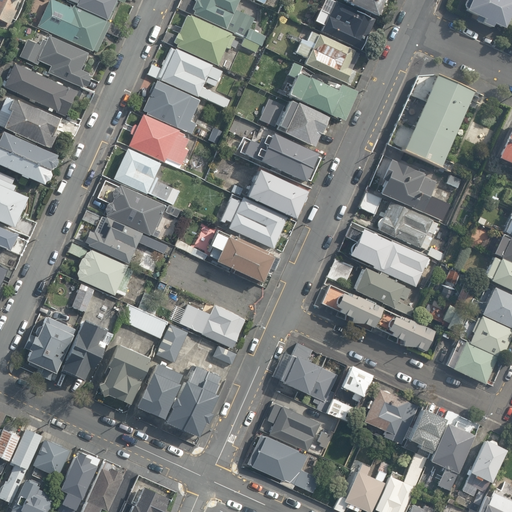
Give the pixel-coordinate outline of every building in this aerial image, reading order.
[(0,0),(0,17),(11,22),(20,0),(0,0)] [(65,0),(64,3),(105,19),(113,0),(65,0)] [(253,3),(245,0),(195,0),(191,9),(239,32),(253,3)] [(341,1),(339,0),(321,0),(313,20),(320,23),(318,28),(360,47),(374,15),(341,1)] [(380,0),(341,0),(341,1),(374,15),(380,0)] [(511,0),(466,0),(463,8),(481,17),(479,20),(490,25),(491,21),(503,26),(510,8),(511,8),(511,0)] [(64,3),(58,1),(48,28),(95,51),(109,20),(105,19),(64,3)] [(233,35),(190,15),(176,43),(220,63),(233,35)] [(356,51),(309,30),(305,39),(300,36),(293,51),(304,56),(301,63),(346,82),(352,69),(349,67),(356,51)] [(44,45),(29,37),(19,56),(35,64),(37,60),(48,65),(46,70),(83,87),(90,73),(80,68),(87,52),(49,34),(44,45)] [(257,56),(261,46),(241,37),(236,46),(257,56)] [(222,67),(171,45),(157,79),(197,95),(197,94),(225,105),(228,97),(201,85),(203,80),(214,85),(222,67)] [(73,91),(15,64),(2,86),(62,116),(73,91)] [(337,89),(296,71),(286,94),(342,118),(354,90),(339,83),(337,89)] [(435,166),(469,91),(431,74),(397,150),(435,166)] [(146,113),(146,115),(176,129),(176,128),(185,132),(186,132),(191,134),(196,124),(190,122),(199,101),(156,82),(155,84),(153,83),(148,94),(150,94),(142,111),(146,113)] [(59,123),(9,97),(0,118),(0,124),(49,149),(59,123)] [(284,106),(268,99),(258,121),(274,128),(284,106)] [(327,117),(289,99),(275,129),(313,147),(327,117)] [(187,135),(140,113),(127,142),(173,164),(187,135)] [(511,123),(509,122),(492,157),(511,165),(511,123)] [(55,158),(4,134),(0,141),(0,146),(51,171),(55,158)] [(259,162),(259,163),(304,184),(306,181),(309,182),(320,159),(316,157),(317,155),(271,135),(270,138),(266,136),(264,140),(261,138),(258,145),(249,141),(243,155),(259,162)] [(51,171),(0,146),(0,165),(44,186),(51,171)] [(158,162),(122,147),(111,176),(171,202),(175,189),(152,176),(158,162)] [(432,178),(389,160),(376,191),(419,209),(432,178)] [(307,192),(257,168),(246,193),(296,217),(307,192)] [(462,181),(446,173),(442,183),(458,190),(462,181)] [(16,186),(0,178),(0,222),(13,228),(27,199),(13,192),(16,186)] [(117,184),(109,188),(107,193),(109,197),(108,201),(103,202),(100,208),(102,214),(155,237),(159,229),(153,228),(162,204),(117,184)] [(379,200),(365,194),(358,209),(372,215),(379,200)] [(286,219),(241,198),(227,228),(272,249),(286,219)] [(433,220),(390,201),(377,230),(421,248),(433,220)] [(511,210),(503,233),(511,236),(511,210)] [(101,215),(98,216),(91,230),(86,229),(80,240),(84,242),(83,244),(126,264),(136,241),(161,253),(165,243),(101,215)] [(173,237),(183,242),(193,221),(183,216),(173,237)] [(17,234),(0,227),(0,246),(9,251),(17,234)] [(424,256),(361,229),(348,258),(412,285),(424,256)] [(271,256),(214,230),(208,243),(219,248),(214,258),(261,279),(271,256)] [(511,236),(503,233),(493,256),(511,264),(511,236)] [(449,243),(433,236),(426,252),(442,259),(449,243)] [(132,268),(86,249),(75,266),(76,278),(111,295),(113,292),(121,296),(132,268)] [(511,264),(493,256),(482,280),(511,292),(511,264)] [(354,265),(336,258),(327,278),(345,286),(354,265)] [(256,287),(204,263),(197,278),(204,281),(205,279),(209,281),(201,297),(243,316),(256,287)] [(156,282),(167,287),(175,270),(164,265),(156,282)] [(403,283),(362,266),(352,289),(393,306),(403,283)] [(94,290),(80,284),(71,307),(85,313),(94,290)] [(511,295),(491,286),(479,314),(511,328),(511,295)] [(380,308),(345,292),(337,310),(371,326),(380,308)] [(120,321),(160,339),(167,322),(127,304),(120,321)] [(208,314),(187,304),(179,322),(231,346),(243,320),(212,305),(208,314)] [(431,330),(397,315),(389,335),(423,350),(431,330)] [(510,331),(476,317),(466,341),(500,356),(510,331)] [(55,372),(72,337),(70,336),(73,331),(67,328),(65,324),(56,320),(52,321),(45,318),(43,324),(42,324),(41,327),(37,328),(34,334),(36,338),(29,335),(23,349),(27,350),(27,351),(29,352),(25,362),(38,368),(35,373),(40,375),(39,376),(50,381),(51,380),(54,381),(57,373),(55,372)] [(101,329),(80,320),(58,369),(82,379),(87,367),(92,369),(102,345),(95,342),(101,329)] [(173,363),(187,333),(169,325),(155,355),(173,363)] [(149,358),(112,343),(92,389),(129,404),(149,358)] [(494,357),(460,343),(449,369),(482,384),(494,357)] [(218,346),(213,357),(231,365),(236,354),(218,346)] [(334,373),(289,353),(277,379),(323,399),(334,373)] [(206,370),(190,363),(164,422),(181,429),(206,370)] [(179,376),(150,364),(132,407),(161,419),(179,376)] [(351,367),(342,388),(365,398),(375,377),(351,367)] [(221,377),(206,370),(181,429),(196,435),(221,377)] [(414,404),(377,387),(362,420),(382,429),(380,434),(397,442),(414,404)] [(357,408),(333,397),(326,413),(351,424),(357,408)] [(320,421),(274,401),(266,419),(272,422),(268,432),(307,449),(320,421)] [(443,418),(417,407),(403,440),(429,451),(443,418)] [(471,434),(443,422),(427,460),(441,466),(434,483),(447,489),(471,434)] [(19,434),(0,426),(0,457),(8,461),(19,434)] [(40,434),(23,427),(9,461),(12,463),(0,488),(0,495),(9,501),(40,434)] [(307,453),(258,431),(245,462),(312,492),(320,475),(301,466),(307,453)] [(66,447),(42,438),(31,463),(56,473),(66,447)] [(504,448),(481,438),(457,489),(469,495),(473,486),(484,491),(504,448)] [(69,511),(95,458),(74,448),(57,485),(63,489),(54,509),(59,511),(69,511)] [(337,464),(351,470),(357,457),(343,450),(337,464)] [(400,476),(389,471),(374,507),(385,511),(398,511),(423,455),(411,450),(400,476)] [(110,464),(99,460),(77,511),(94,511),(97,507),(103,509),(120,472),(111,468),(110,464)] [(381,480),(354,468),(341,499),(367,511),(381,480)] [(30,478),(23,479),(7,511),(42,511),(50,500),(35,492),(37,482),(30,478)] [(159,511),(167,497),(136,483),(122,511),(159,511)] [(511,511),(511,505),(484,493),(475,511),(511,511)] [(430,511),(409,502),(404,511),(430,511)]
